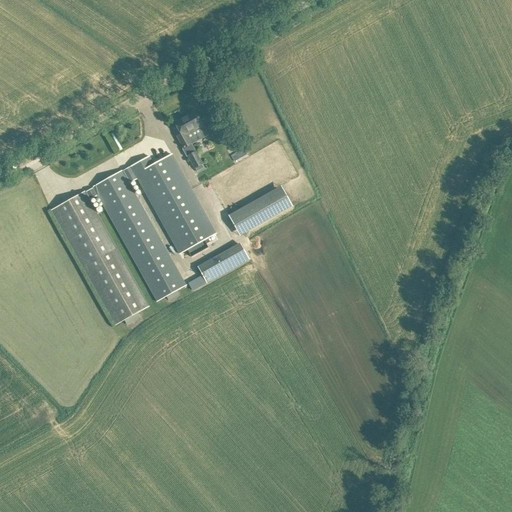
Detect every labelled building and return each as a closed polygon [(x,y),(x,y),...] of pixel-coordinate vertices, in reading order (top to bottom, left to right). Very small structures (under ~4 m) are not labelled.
[(181,134),(177,136),(184,148),(191,144),(185,135),(203,125),(195,111),(175,123),(181,134)] [(187,156),(194,169),(203,164),(196,151),(187,156)] [(124,320),(127,325),(140,318),(138,313),(149,306),(89,200),(98,195),(157,302),(166,297),(169,301),(179,295),(177,291),(186,286),(129,184),(138,179),(180,254),(187,250),(191,257),(197,254),(193,247),(200,243),(204,250),(209,248),(207,244),(210,242),(208,238),(216,234),(171,154),(154,164),(149,156),(122,171),(51,210),(116,325),(124,320)] [(287,186),(232,212),(242,234),(297,209),(287,186)] [(198,266),(207,283),(250,259),(240,243),(198,266)]
